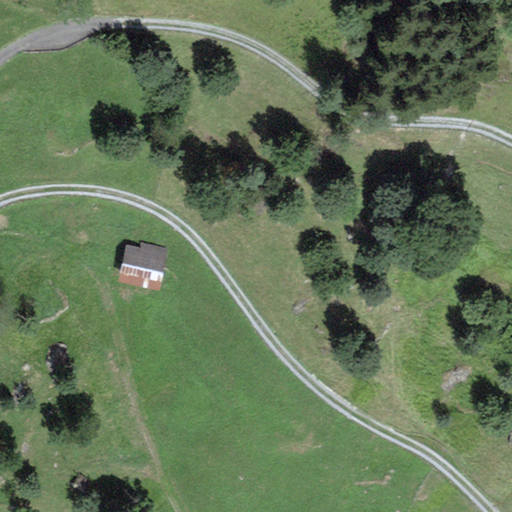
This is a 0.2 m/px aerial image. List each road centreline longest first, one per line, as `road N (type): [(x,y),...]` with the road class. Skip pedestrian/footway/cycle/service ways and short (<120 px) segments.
road 1 (track): [(0,200),(86,188),(180,221),(294,367),(335,403),(440,463),(489,511)]
road 2 (track): [(511,142),(470,125),(369,119),(219,30),(82,24),(0,58)]
road 3 (track): [(181,511),(141,417),(106,297),(85,261),(50,241),(0,234)]
